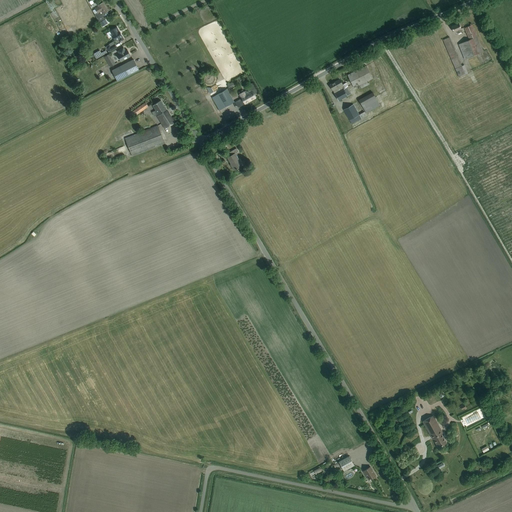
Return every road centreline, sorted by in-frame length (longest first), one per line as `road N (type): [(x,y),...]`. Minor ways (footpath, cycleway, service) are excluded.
road 1 (unclassified): [(417,510),(201,144)]
road 2 (unclassified): [(201,144),(379,45),(484,0)]
road 3 (unclassified): [(200,511),(205,482),(216,471),(417,510)]
road 4 (unclassified): [(201,144),(115,0)]
